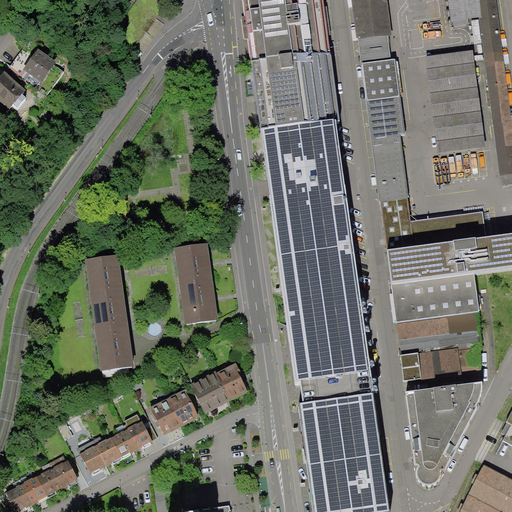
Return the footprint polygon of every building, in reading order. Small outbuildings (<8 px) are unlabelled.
[(137,0),(125,18),(131,22),(118,40),(132,50),(145,32),(146,33),(163,9),(156,4),(155,0),(137,0)] [(322,0),(242,0),(244,10),(252,67),(330,57),(322,0)] [(390,35),(384,0),(353,0),(359,39),(386,36),(390,35)] [(511,139),(493,0),(449,0),(452,20),(481,17),(501,174),(511,173),(511,139)] [(386,36),(359,39),(380,203),(408,199),(399,136),(404,135),(395,61),(389,62),(386,36)] [(425,56),(438,151),(485,145),(472,49),(425,56)] [(30,63),(25,70),(41,82),(54,65),(38,53),(30,63)] [(261,134),(335,124),(339,123),(338,113),(331,59),(330,57),(252,67),(258,113),(261,134)] [(0,100),(9,109),(12,106),(15,109),(17,110),(25,101),(24,99),(21,96),(24,93),(4,75),(0,79),(0,100)] [(284,301),(358,291),(353,253),(341,167),(335,124),(261,134),(271,205),(284,301)] [(410,219),(408,199),(380,203),(387,254),(486,241),(483,213),(411,222),(410,219)] [(474,275),(511,270),(511,237),(486,241),(387,254),(391,287),(474,276),(474,275)] [(180,250),(181,257),(177,258),(180,279),(184,279),(185,285),(211,282),(208,261),(206,246),(180,250)] [(91,270),(88,270),(91,291),(94,291),(95,298),(121,294),(118,270),(116,259),(90,262),(91,270)] [(396,324),(479,313),(476,293),(474,276),(391,287),(393,303),(396,324)] [(212,321),(211,315),(215,314),(212,296),(211,282),(185,285),(185,292),(182,293),(186,325),(212,321)] [(358,291),(284,301),(305,449),(313,511),(389,511),(388,501),(358,291)] [(121,294),(95,298),(96,304),(93,305),(96,326),(99,326),(100,332),(126,329),(123,305),(121,294)] [(101,339),(98,340),(103,380),(131,376),(130,368),(128,368),(127,362),(131,361),(128,340),(126,329),(100,332),(101,339)] [(432,392),(482,385),(477,348),(418,355),(418,354),(400,357),(401,363),(404,382),(430,379),(432,392)] [(229,373),(218,378),(229,400),(248,391),(239,372),(236,366),(227,370),(229,373)] [(211,410),(229,400),(218,378),(215,374),(191,386),(205,413),(211,410)] [(480,400),(482,392),(482,385),(432,392),(405,395),(408,415),(412,443),(413,443),(414,452),(413,452),(415,467),(416,467),(418,468),(417,469),(417,473),(417,476),(416,476),(417,479),(417,481),(420,484),(422,486),(426,487),(430,487),(432,487),(434,486),(437,484),(438,483),(440,479),(441,476),(441,472),(443,472),(444,472),(451,459),(450,458),(454,450),(455,451),(478,409),(476,408),(480,400)] [(169,404),(181,426),(186,423),(197,417),(190,403),(191,402),(186,392),(179,395),(180,398),(169,404)] [(181,426),(169,404),(158,409),(157,407),(150,410),(155,421),(157,420),(164,435),(168,433),(181,426)] [(65,422),(57,426),(65,441),(72,437),(65,422)] [(123,426),(135,449),(138,448),(139,451),(144,448),(151,445),(149,442),(157,438),(151,426),(145,430),(141,423),(132,427),(130,423),(123,426)] [(123,426),(117,430),(119,434),(111,438),(122,460),(126,458),(135,453),(133,451),(135,449),(123,426)] [(102,443),(100,438),(93,442),(105,465),(108,464),(109,467),(112,465),(122,460),(111,438),(102,443)] [(105,469),(103,466),(105,465),(93,442),(91,443),(93,447),(80,455),(90,473),(92,472),(93,475),(95,474),(105,469)] [(49,465),(61,488),(64,487),(65,489),(67,488),(77,483),(75,481),(77,480),(67,461),(58,466),(56,461),(49,465)] [(49,465),(42,468),(45,473),(37,477),(48,498),(51,497),(60,492),(59,489),(61,488),(49,465)] [(511,511),(511,479),(485,465),(469,495),(461,511),(511,511)] [(19,480),(31,504),(33,502),(35,505),(38,504),(48,498),(37,477),(28,481),(26,477),(19,480)] [(21,511),(22,511),(30,507),(29,505),(31,504),(19,480),(13,484),(15,488),(6,493),(16,511),(17,511),(18,511),(21,511)]
